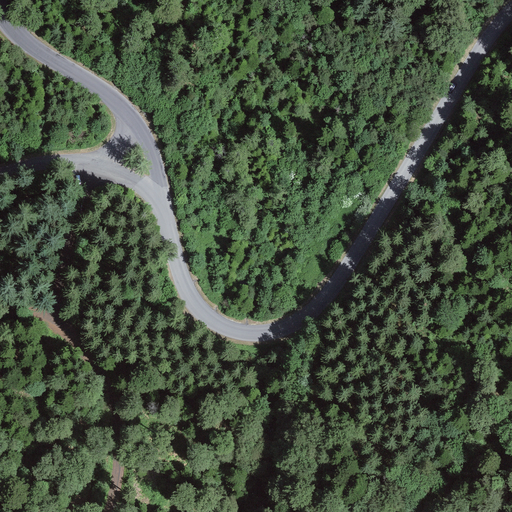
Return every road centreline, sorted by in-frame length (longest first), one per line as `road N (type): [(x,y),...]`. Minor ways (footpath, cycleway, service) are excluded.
road 1 (tertiary): [(511,10),(336,285),(300,320),(257,334),(204,314),(191,300),(163,204)]
road 2 (unclassified): [(110,511),(120,470),(110,393),(61,327)]
road 3 (tertiary): [(129,115),(32,48),(0,7)]
road 4 (unclassified): [(61,327),(61,282),(95,165)]
